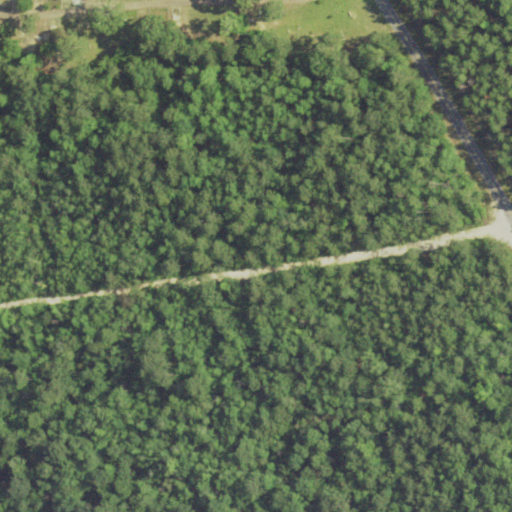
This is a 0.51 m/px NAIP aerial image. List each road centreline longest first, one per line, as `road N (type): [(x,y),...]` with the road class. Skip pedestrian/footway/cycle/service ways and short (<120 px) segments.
road 1 (residential): [(0,307),(345,261),(511,224)]
road 2 (residential): [(511,220),(379,0)]
